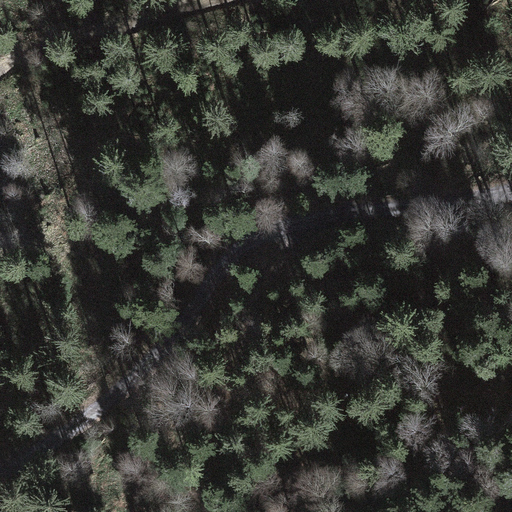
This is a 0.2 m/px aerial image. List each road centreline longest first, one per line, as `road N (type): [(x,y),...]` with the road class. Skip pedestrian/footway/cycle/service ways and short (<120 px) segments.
road 1 (track): [(0,482),(141,376),(250,234),(340,207),(422,204),(511,188)]
road 2 (track): [(340,207),(274,265),(245,312),(207,511)]
road 3 (track): [(0,77),(54,43),(227,0)]
